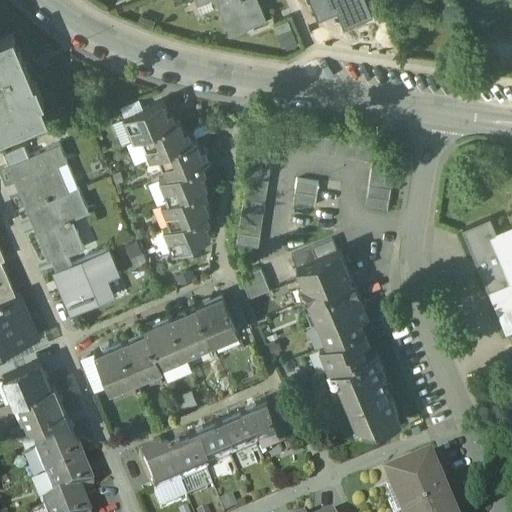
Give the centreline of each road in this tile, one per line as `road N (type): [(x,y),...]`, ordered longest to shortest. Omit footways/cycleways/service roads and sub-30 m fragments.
road 1 (residential): [(431,112),(405,278),(503,511)]
road 2 (residential): [(431,112),(195,71),(147,56),(46,0)]
